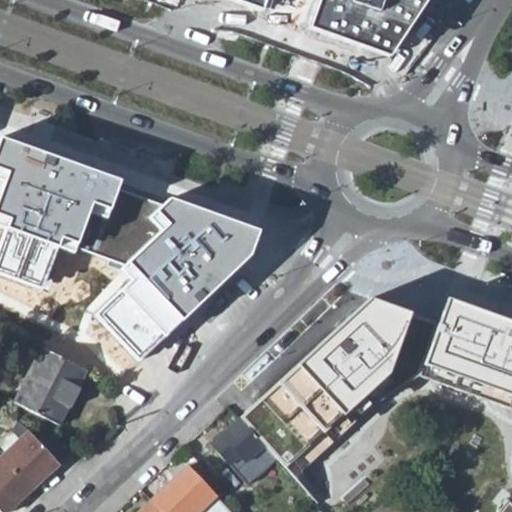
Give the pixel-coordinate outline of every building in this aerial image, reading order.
[(232,0),(261,10),(264,0),(232,0)] [(425,0),(318,0),(309,28),(389,56),(425,0)] [(120,183),(0,140),(0,180),(1,181),(0,184),(0,228),(6,230),(0,246),(0,273),(42,288),(56,249),(73,255),(76,247),(89,213),(107,219),(119,186),(120,183)] [(89,213),(76,247),(125,266),(156,232),(144,217),(162,202),(119,186),(107,219),(89,213)] [(86,309),(140,362),(250,259),(258,238),(162,202),(144,217),(156,232),(125,266),(86,309)] [(369,299),(242,416),(286,465),(388,374),(410,314),(369,299)] [(511,322),(445,299),(421,365),(511,396),(511,322)] [(57,425),(85,370),(41,346),(13,403),(57,425)] [(243,462),(262,445),(238,419),(209,445),(226,464),(236,455),(243,462)] [(25,430),(0,454),(0,456),(32,488),(57,463),(25,430)] [(0,511),(6,511),(32,488),(0,456),(0,511)] [(189,464),(150,500),(161,511),(203,511),(202,509),(217,495),(189,464)] [(387,511),(401,502),(387,497),(371,511),(387,511)] [(161,511),(150,500),(136,511),(161,511)] [(511,511),(511,507),(507,501),(497,511),(511,511)] [(387,511),(408,511),(416,506),(401,502),(387,511)]
